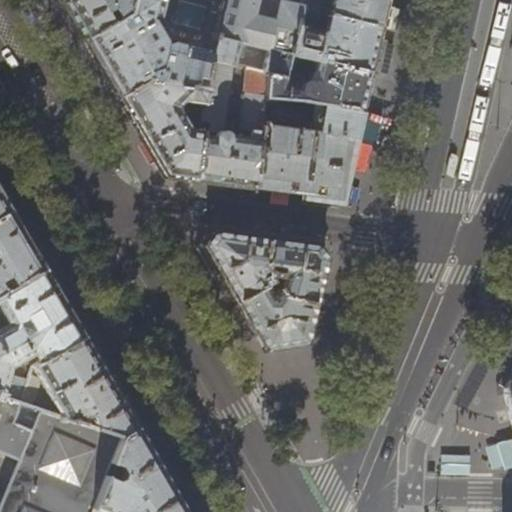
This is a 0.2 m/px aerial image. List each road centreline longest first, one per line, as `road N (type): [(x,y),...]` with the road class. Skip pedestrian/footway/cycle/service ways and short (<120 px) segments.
road 1 (primary): [(271,511),(87,203)]
road 2 (residential): [(415,235),(164,200),(87,203)]
road 3 (secondary): [(371,508),(396,422),(485,237)]
road 4 (residential): [(464,0),(415,235)]
road 5 (primary): [(87,203),(64,133),(21,59)]
road 6 (residential): [(371,508),(413,492),(511,492)]
road 7 (primary): [(0,97),(32,151),(87,203)]
